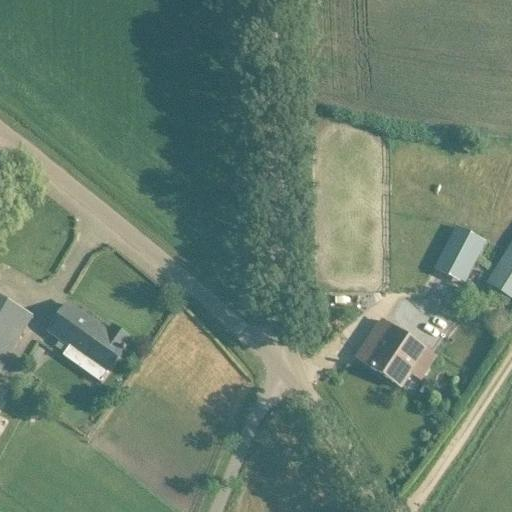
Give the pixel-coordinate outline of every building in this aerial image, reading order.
[(487,241),(455,226),(432,271),(464,286),(487,241)] [(511,241),(486,283),(511,299),(511,241)] [(0,373),(34,315),(0,296),(0,373)] [(100,384),(111,369),(123,352),(124,353),(127,350),(125,349),(126,348),(125,347),(130,340),(113,328),(108,335),(68,306),(46,336),(67,351),(63,357),(100,384)] [(401,389),(412,372),(426,352),(382,323),(357,360),(401,389)]
